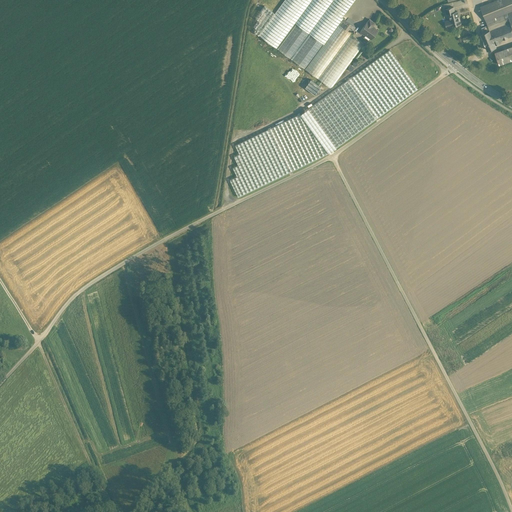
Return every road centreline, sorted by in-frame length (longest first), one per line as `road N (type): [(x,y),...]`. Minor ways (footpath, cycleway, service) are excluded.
road 1 (unclassified): [(0,384),(95,281),(332,157)]
road 2 (unclassified): [(511,511),(332,157)]
road 3 (track): [(39,341),(111,511)]
road 4 (unclassified): [(332,157),(457,66)]
